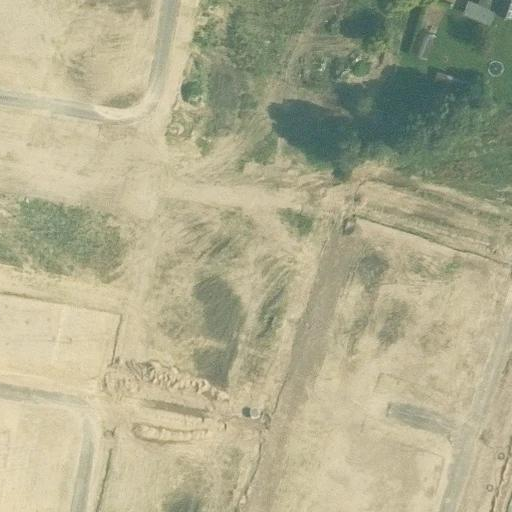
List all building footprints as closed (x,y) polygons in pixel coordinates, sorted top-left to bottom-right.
[(114,0),(79,0),(78,8),(90,10),(86,34),(134,42),(138,17),(125,15),(120,14),(122,1),(114,0)] [(495,8),(511,14),(511,0),(491,0),(489,6),(495,8)] [(70,55),(68,69),(109,76),(111,64),(116,65),(129,67),(134,42),(86,34),(82,57),(70,55)] [(0,125),(0,163),(8,165),(12,144),(0,142),(3,126),(0,125)] [(22,145),(17,176),(29,178),(29,179),(47,182),(50,164),(54,165),(56,151),(52,151),(54,139),(36,135),(34,147),(22,145)] [(68,151),(63,183),(87,187),(85,196),(99,198),(100,195),(106,158),(94,156),(96,144),(78,141),(76,153),(68,151)] [(106,158),(100,195),(114,197),(116,184),(117,185),(118,183),(134,185),(133,187),(134,188),(135,186),(141,152),(141,150),(140,149),(140,151),(124,149),(124,147),(123,146),(123,148),(121,157),(107,154),(106,158)] [(16,184),(14,196),(25,198),(27,186),(16,184)] [(355,229),(349,246),(389,259),(395,242),(355,229)] [(419,237),(416,248),(427,252),(431,241),(419,237)] [(389,259),(349,246),(344,263),(384,276),(389,259)] [(384,276),(344,263),(338,280),(378,294),(384,276)] [(452,309),(485,319),(499,276),(464,265),(455,294),(443,291),(439,303),(424,298),(420,312),(448,321),(452,309)] [(400,270),(397,281),(408,284),(412,274),(400,270)] [(378,294),(338,280),(332,298),(373,311),(378,294)] [(397,281),(393,291),(405,295),(408,284),(397,281)] [(373,311),(332,298),(327,315),(367,328),(373,311)] [(389,304),(386,315),(397,319),(401,308),(389,304)] [(367,328),(327,315),(321,332),(362,345),(367,328)] [(386,315),(382,325),(394,329),(397,319),(386,315)] [(38,327),(31,365),(38,367),(37,371),(55,374),(57,360),(69,362),(77,321),(56,317),(54,330),(38,327)] [(77,321),(69,362),(81,364),(79,376),(102,381),(110,338),(89,334),(91,324),(77,321)] [(466,370),(464,369),(469,355),(471,356),(471,354),(464,352),(468,338),(416,322),(412,336),(420,338),(414,355),(466,371),(466,370)] [(362,345),(321,332),(316,349),(356,362),(362,345)] [(378,338),(375,349),(386,353),(390,342),(378,338)] [(375,349),(371,360),(383,363),(386,353),(375,349)] [(304,393),(298,410),(338,423),(344,406),(304,393)] [(298,410),(292,427),(333,440),(338,423),(298,410)] [(353,416),(349,427),(361,430),(364,420),(353,416)] [(292,427),(287,444),(327,457),(333,440),(292,427)] [(349,427),(346,437),(358,441),(361,430),(349,427)] [(14,445),(8,481),(25,484),(27,476),(55,481),(58,461),(62,462),(66,439),(62,439),(63,435),(33,430),(30,448),(14,445)] [(287,444),(281,461),(322,474),(327,457),(287,444)] [(342,450),(338,461),(350,465),(353,454),(342,450)] [(281,461),(276,478),(316,491),(322,474),(281,461)] [(338,461),(335,471),(346,475),(350,465),(338,461)] [(316,491),(276,478),(270,496),(311,509),(316,491)] [(331,484),(327,495),(339,499),(342,488),(331,484)] [(327,495),(324,506),(335,509),(339,499),(327,495)] [(309,511),(311,509),(270,496),(264,511),(309,511)]
